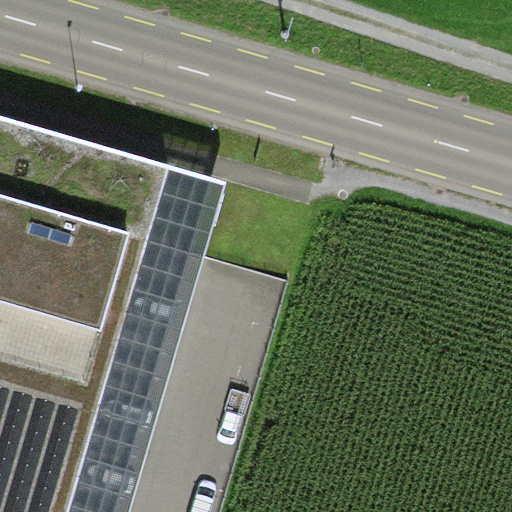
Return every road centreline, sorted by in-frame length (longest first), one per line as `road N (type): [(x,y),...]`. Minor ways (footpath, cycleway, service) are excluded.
road 1 (secondary): [(0,13),(511,163)]
road 2 (track): [(511,71),(295,0)]
